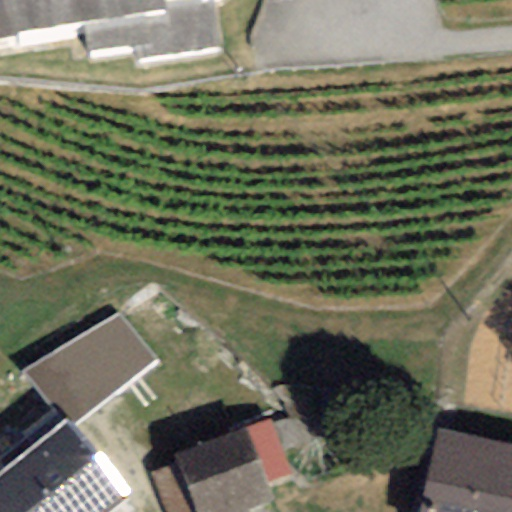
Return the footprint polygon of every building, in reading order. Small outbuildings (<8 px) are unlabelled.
[(0,0),(0,57),(167,32),(165,16),(216,8),(229,0),(0,0)] [(68,432),(165,367),(126,310),(29,374),(68,432)] [(171,471),(150,480),(163,511),(268,511),(277,508),(269,489),(290,481),(267,425),(245,435),(260,473),(184,504),(171,471)] [(0,511),(129,511),(82,434),(0,483),(0,511)] [(511,511),(511,455),(433,438),(417,511),(511,511)]
